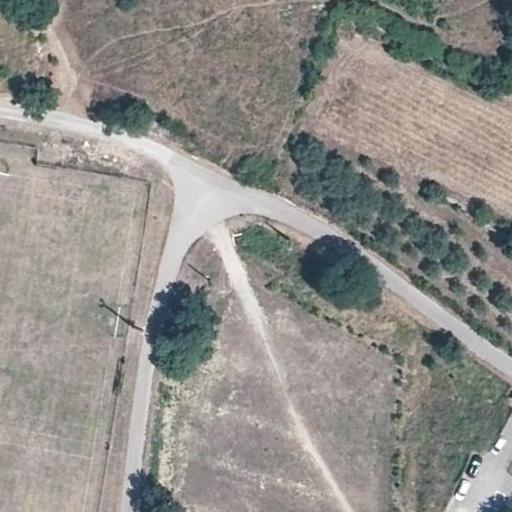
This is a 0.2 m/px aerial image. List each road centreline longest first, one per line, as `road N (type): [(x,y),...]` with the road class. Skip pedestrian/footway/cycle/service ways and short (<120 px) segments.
road 1 (unclassified): [(511,372),(305,219),(194,175)]
road 2 (residential): [(194,175),(154,332),(129,511)]
road 3 (unclassified): [(194,175),(128,136),(0,108)]
